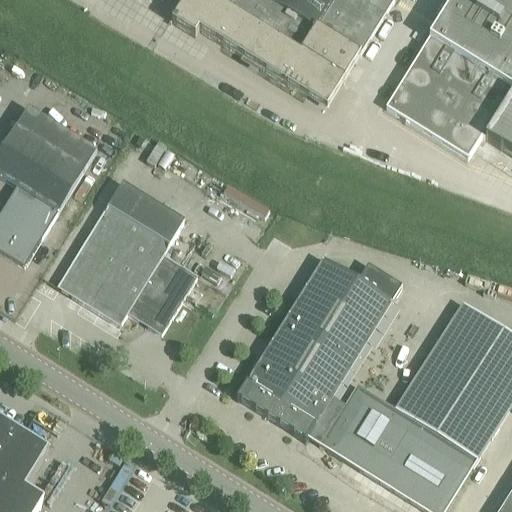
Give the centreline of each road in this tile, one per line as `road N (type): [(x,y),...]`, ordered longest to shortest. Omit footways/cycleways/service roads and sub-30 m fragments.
road 1 (unclassified): [(264,511),(0,347)]
road 2 (unknown): [(402,156),(352,140),(432,0)]
